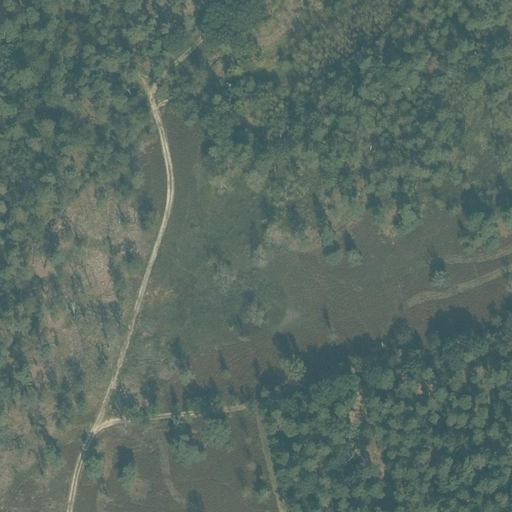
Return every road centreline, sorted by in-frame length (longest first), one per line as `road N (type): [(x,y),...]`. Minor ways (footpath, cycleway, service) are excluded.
road 1 (track): [(69,511),(168,197),(151,105),(97,0)]
road 2 (unknown): [(287,511),(259,409),(96,424)]
